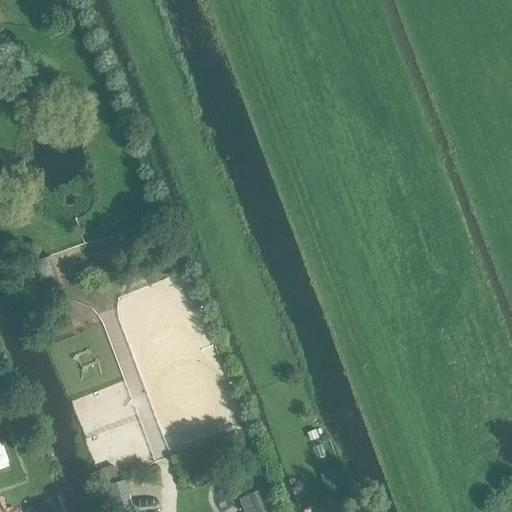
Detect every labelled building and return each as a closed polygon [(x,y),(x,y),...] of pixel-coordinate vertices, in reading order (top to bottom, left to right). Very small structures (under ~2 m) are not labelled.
[(49,257),(31,263),(46,301),(64,295),(49,257)] [(345,484),(339,467),(320,474),(327,491),(345,484)] [(132,511),(124,480),(103,486),(109,511),(132,511)] [(278,511),(268,486),(239,498),(244,511),(278,511)] [(63,511),(57,497),(27,508),(29,511),(63,511)]
